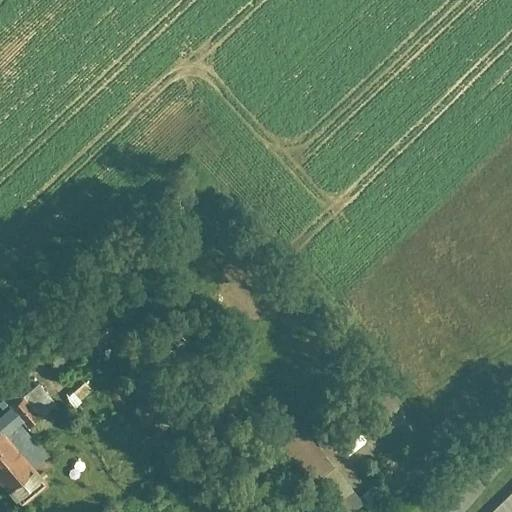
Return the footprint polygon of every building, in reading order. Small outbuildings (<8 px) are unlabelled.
[(30,347),(42,365),(72,344),(60,327),(30,347)] [(27,381),(0,404),(0,407),(16,426),(44,401),(27,381)] [(81,382),(63,396),(71,407),(89,392),(81,382)] [(279,444),(329,511),(347,511),(358,504),(301,427),(279,444)] [(28,479),(0,446),(0,500),(1,502),(28,479)] [(368,482),(359,503),(376,511),(385,490),(368,482)] [(511,511),(511,491),(490,511),(511,511)]
